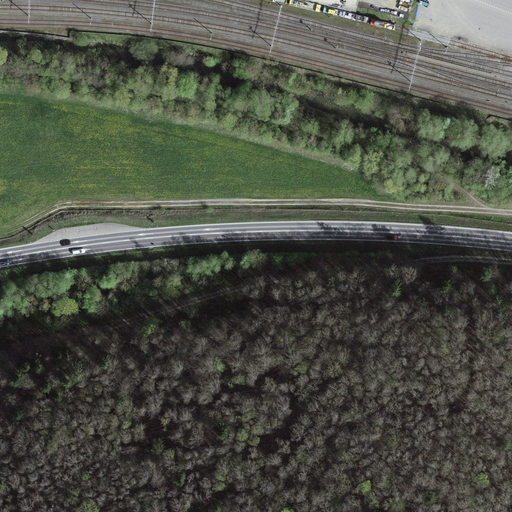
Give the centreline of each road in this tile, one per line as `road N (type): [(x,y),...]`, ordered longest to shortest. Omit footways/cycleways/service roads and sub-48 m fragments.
road 1 (track): [(0,342),(295,265),(511,272)]
road 2 (motorway): [(511,242),(283,230),(0,259)]
road 3 (track): [(511,212),(346,202),(73,203),(19,227)]
